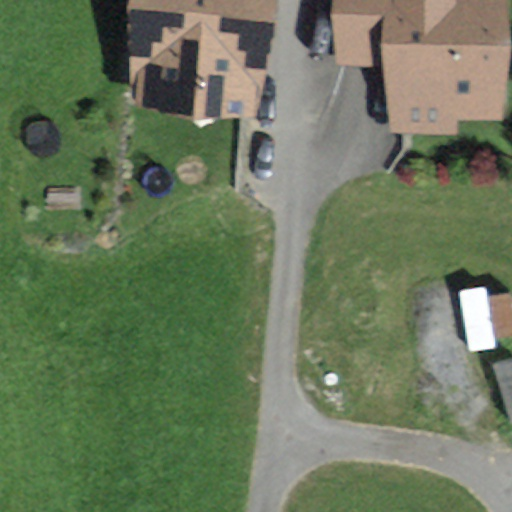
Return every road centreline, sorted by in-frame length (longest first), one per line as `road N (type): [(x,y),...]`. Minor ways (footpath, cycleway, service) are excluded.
road 1 (residential): [(296,0),(297,191),(279,437)]
road 2 (residential): [(279,437),(454,459),(495,484),(511,511)]
